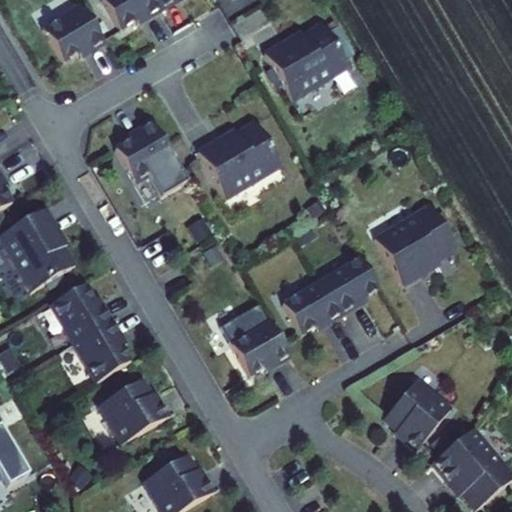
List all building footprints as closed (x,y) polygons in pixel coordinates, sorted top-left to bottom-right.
[(151,0),(103,0),(100,2),(119,33),(134,24),(144,19),(146,22),(159,14),(151,0)] [(151,0),(159,14),(173,6),(171,2),(174,0),(151,0)] [(68,14),(91,53),(103,47),(80,7),(68,14)] [(91,53),(68,14),(41,30),(62,65),(77,56),(87,50),(89,55),(91,53)] [(144,19),(134,24),(136,27),(146,22),(144,19)] [(286,47),(285,44),(262,57),(291,104),(346,72),(319,27),(300,39),(286,47)] [(298,36),(285,44),(286,47),(300,39),(298,36)] [(87,50),(77,56),(79,61),(89,55),(87,50)] [(137,132),(160,171),(173,163),(149,124),(137,132)] [(219,146),(217,143),(196,156),(224,203),(279,170),(252,126),(233,138),(219,146)] [(160,171),(137,132),(136,133),(138,137),(128,143),(113,152),(134,187),(149,177),(160,171)] [(126,138),(128,143),(138,137),(136,133),(126,138)] [(231,135),(217,143),(219,146),(233,138),(231,135)] [(173,163),(149,177),(161,198),(185,185),(173,163)] [(0,213),(10,207),(1,192),(0,190),(0,213)] [(373,243),(401,290),(423,278),(421,274),(435,266),(454,255),(428,210),(373,243)] [(44,212),(0,238),(0,246),(29,296),(74,269),(62,250),(54,236),(57,234),(44,212)] [(57,234),(54,236),(62,250),(65,248),(57,234)] [(259,299),(298,274),(282,251),(244,275),(259,299)] [(359,262),(320,285),(340,319),(354,311),(352,308),(377,293),(359,262)] [(435,266),(421,274),(423,278),(437,269),(435,266)] [(327,328),(340,319),(320,285),(281,308),(300,339),(325,324),(327,328)] [(71,348),(111,324),(103,311),(98,313),(92,304),(83,288),(48,309),(71,348)] [(97,301),(92,304),(98,313),(103,311),(97,301)] [(111,324),(71,348),(94,386),(129,366),(120,350),(114,341),(119,338),(111,324)] [(269,326),(256,334),(276,369),(289,361),(269,326)] [(276,369),(256,334),(230,349),(248,380),(263,372),(274,365),(276,369)] [(119,338),(114,341),(120,350),(125,348),(119,338)] [(274,365),(263,372),(265,375),(276,369),(274,365)] [(97,410),(120,448),(167,420),(160,407),(156,409),(150,398),(141,383),(97,410)] [(395,435),(404,443),(402,445),(414,455),(449,413),(414,384),(381,424),(395,435)] [(150,398),(156,409),(160,407),(153,396),(150,398)] [(0,483),(4,491),(26,478),(0,431),(0,483)] [(476,511),(511,482),(511,481),(472,433),(429,468),(446,488),(449,485),(459,498),(470,511),(476,511)] [(404,443),(395,435),(393,438),(402,445),(404,443)] [(186,459),(142,485),(157,511),(184,511),(212,496),(204,482),(201,484),(195,474),(186,459)] [(198,472),(195,474),(201,484),(204,482),(198,472)] [(449,485),(446,488),(456,500),(459,498),(449,485)]
